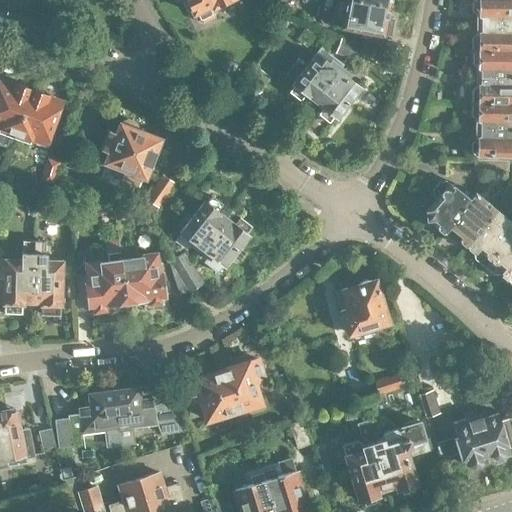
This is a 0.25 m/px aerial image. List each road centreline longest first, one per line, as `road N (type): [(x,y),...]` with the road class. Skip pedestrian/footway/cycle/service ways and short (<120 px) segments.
road 1 (residential): [(0,364),(153,352),(210,336),(282,289),(357,214)]
road 2 (residential): [(159,82),(357,214)]
road 3 (residential): [(357,214),(409,106),(432,0)]
road 4 (residential): [(357,214),(511,355)]
road 5 (residential): [(0,30),(159,82)]
